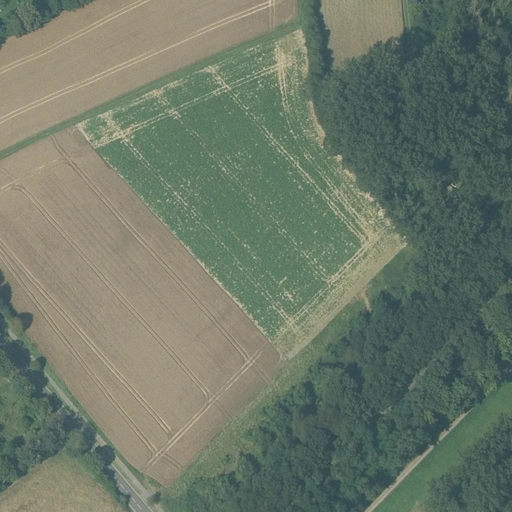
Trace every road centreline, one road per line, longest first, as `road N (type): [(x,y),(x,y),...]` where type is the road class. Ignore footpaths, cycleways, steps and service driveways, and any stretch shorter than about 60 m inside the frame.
road 1 (secondary): [(144,511),(0,339)]
road 2 (track): [(402,0),(407,41),(389,136),(442,188)]
road 3 (track): [(511,376),(367,511)]
road 4 (track): [(414,511),(511,431)]
